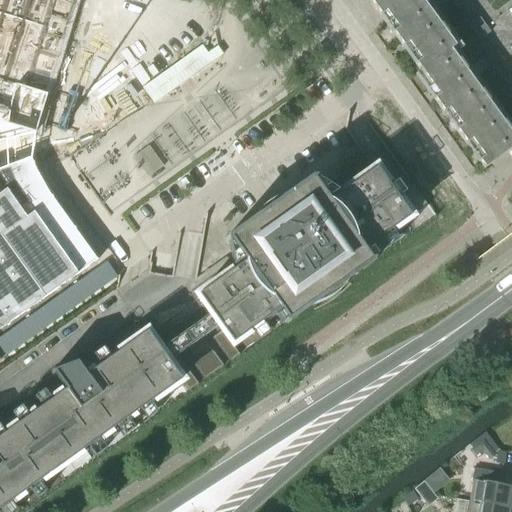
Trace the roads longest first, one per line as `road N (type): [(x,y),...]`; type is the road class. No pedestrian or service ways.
road 1 (secondary): [(322,421),(511,285)]
road 2 (secondary): [(322,421),(160,511)]
road 3 (secondary): [(230,511),(322,421)]
